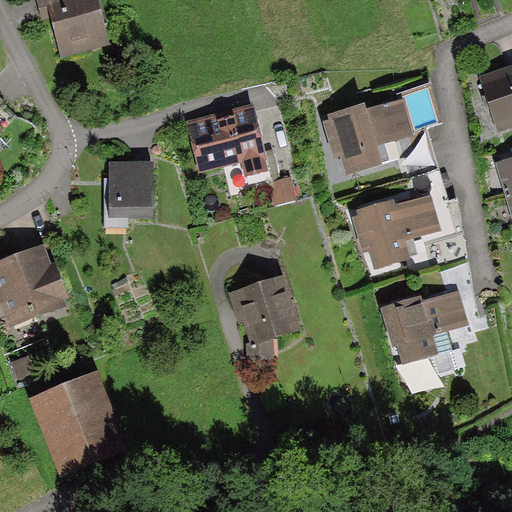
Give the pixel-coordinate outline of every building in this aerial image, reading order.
[(62,60),(111,47),(98,0),(36,0),(39,10),(48,8),(62,60)] [(511,67),(482,77),(499,133),(511,129),(511,67)] [(304,84),(310,105),(330,98),(323,78),(304,84)] [(366,108),(328,119),(330,124),(323,126),(334,162),(340,160),(346,181),(382,170),(381,166),(400,160),(395,144),(415,138),(404,101),(367,112),(366,108)] [(255,108),(187,124),(200,174),(224,168),(231,196),(270,186),(274,185),(273,183),(255,108)] [(511,161),(497,166),(511,219),(511,161)] [(130,220),(154,220),(155,165),(110,164),(110,179),(105,179),(105,230),(130,230),(130,220)] [(270,186),(275,206),(298,201),(292,178),(273,183),(274,185),(270,186)] [(395,203),(356,214),(358,219),(353,220),(364,256),(369,254),(375,274),(410,264),(404,243),(442,232),(432,198),(396,208),(395,203)] [(0,265),(0,303),(11,331),(68,309),(45,248),(0,265)] [(285,279),(229,296),(239,326),(244,324),(250,344),(247,345),(247,362),(275,361),(274,343),(304,334),(285,279)] [(421,299),(381,311),(393,350),(398,349),(404,369),(439,358),(433,338),(470,328),(459,293),(423,304),(421,299)] [(30,357),(11,364),(17,382),(36,375),(30,357)] [(61,482),(129,455),(99,377),(30,403),(61,482)]
